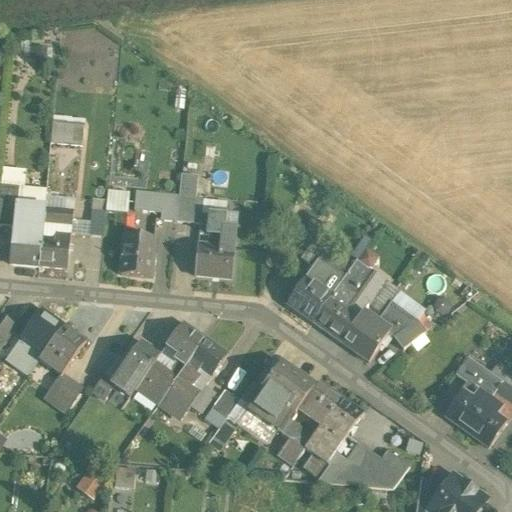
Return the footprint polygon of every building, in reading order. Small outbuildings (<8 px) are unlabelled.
[(84,129),(52,124),(50,145),(82,148),(84,129)] [(213,149),(205,148),(203,160),(212,161),(213,149)] [(27,185),(28,171),(5,169),(4,183),(27,185)] [(196,178),(180,177),(179,199),(176,224),(188,225),(191,201),(194,201),(196,178)] [(18,189),(0,187),(0,227),(13,229),(16,207),(17,207),(18,189)] [(163,198),(136,195),(134,213),(161,215),(163,198)] [(179,199),(163,198),(161,215),(160,222),(176,224),(179,199)] [(90,224),(72,222),(71,236),(103,239),(106,214),(107,202),(92,201),(90,224)] [(194,201),(191,201),(188,225),(199,227),(200,216),(201,216),(202,202),(194,201)] [(128,204),(107,202),(106,214),(127,216),(128,204)] [(17,207),(16,207),(13,229),(10,266),(39,269),(42,240),(45,210),(17,207)] [(73,213),(45,210),(42,240),(70,242),(71,236),(72,222),(73,213)] [(201,216),(200,216),(199,227),(208,228),(209,217),(201,216)] [(223,218),(209,217),(208,228),(207,237),(221,238),(222,229),(223,218)] [(237,219),(223,218),(222,229),(236,231),(237,219)] [(236,231),(222,229),(221,238),(220,249),(234,251),(236,231)] [(153,238),(123,236),(119,277),(149,280),(153,238)] [(70,242),(42,240),(39,269),(67,271),(70,242)] [(325,253),(313,244),(301,261),(313,269),(314,270),(317,265),(325,253)] [(220,249),(197,247),(194,278),(231,281),(234,251),(220,249)] [(377,258),(366,251),(361,258),(372,265),(377,258)] [(351,271),(325,253),(317,265),(343,283),(351,271)] [(343,283),(340,287),(351,295),(367,271),(357,264),(343,283)] [(343,283),(317,265),(314,270),(313,269),(305,280),(331,299),(339,287),(340,287),(343,283)] [(383,282),(367,271),(351,295),(354,296),(344,310),(358,320),(359,321),(361,318),(368,307),(366,306),(379,289),(383,282)] [(331,299),(305,280),(286,306),(313,325),(330,300),(331,299)] [(395,291),(383,282),(379,289),(391,297),(395,291)] [(340,287),(339,287),(331,299),(330,300),(344,310),(354,296),(351,295),(340,287)] [(391,297),(379,289),(366,306),(368,307),(379,315),(391,297)] [(379,315),(368,307),(361,318),(370,324),(373,319),(378,323),(391,305),(398,294),(395,291),(391,297),(379,315)] [(426,314),(398,294),(391,305),(416,323),(423,317),(426,314)] [(330,300),(313,325),(341,345),(358,320),(330,300)] [(416,323),(391,305),(378,323),(373,319),(370,324),(388,337),(393,340),(416,323)] [(64,327),(42,311),(25,335),(32,339),(28,345),(44,356),(64,327)] [(432,329),(423,317),(416,323),(425,334),(432,329)] [(358,320),(341,345),(368,365),(388,337),(370,324),(361,318),(359,321),(358,320)] [(0,321),(0,345),(11,330),(0,321)] [(416,323),(393,340),(403,352),(425,335),(425,334),(416,323)] [(183,325),(166,348),(178,356),(175,361),(186,368),(186,367),(205,341),(183,325)] [(86,343),(64,327),(44,356),(53,363),(57,357),(70,366),(86,343)] [(226,355),(205,341),(186,367),(196,374),(197,372),(209,380),(226,355)] [(112,385),(112,386),(130,399),(155,364),(160,357),(141,344),(126,365),(112,385)] [(36,366),(14,350),(6,362),(28,378),(36,366)] [(70,366),(57,357),(53,363),(44,356),(39,363),(61,378),(70,366)] [(116,358),(102,378),(112,385),(126,365),(116,358)] [(480,369),(468,360),(455,377),(467,386),(480,369)] [(178,380),(155,364),(135,391),(158,408),(160,406),(169,393),(178,380)] [(261,391),(248,410),(278,431),(287,416),(293,420),(297,414),(302,407),(314,389),(279,365),(261,391)] [(510,374),(497,365),(490,376),(502,384),(510,374)] [(196,374),(186,367),(186,368),(178,380),(190,390),(200,379),(196,374)] [(480,369),(467,386),(461,395),(471,402),(490,376),(480,369)] [(511,375),(510,374),(502,384),(511,391),(511,375)] [(490,376),(471,402),(473,404),(476,399),(486,407),(490,402),(494,396),(502,384),(490,376)] [(80,390),(66,380),(52,401),(66,411),(80,390)] [(190,390),(178,380),(169,393),(190,408),(199,396),(190,390)] [(314,389),(302,407),(324,423),(341,401),(318,384),(314,389)] [(511,391),(502,384),(494,396),(511,408),(511,391)] [(251,385),(238,404),(248,410),(261,391),(251,385)] [(215,396),(204,389),(199,396),(190,408),(201,416),(215,396)] [(190,408),(169,393),(160,406),(181,421),(190,408)] [(213,410),(228,419),(238,404),(224,395),(213,410)] [(471,402),(461,395),(444,418),(466,434),(483,411),(473,404),(471,402)] [(511,417),(511,408),(494,396),(490,402),(502,410),(495,420),(505,427),(511,417)] [(486,407),(476,399),(473,404),(483,411),(486,407)] [(341,401),(324,423),(345,438),(362,416),(341,401)] [(267,446),(278,431),(238,404),(228,419),(267,446)] [(324,423),(302,407),(297,414),(320,430),(324,423)] [(496,414),(486,407),(483,411),(493,418),(496,414)] [(493,418),(483,411),(466,434),(488,450),(505,427),(495,420),(493,418)] [(312,440),(291,425),(293,420),(287,416),(278,431),(291,444),(304,453),(312,440)] [(220,453),(239,426),(228,419),(209,445),(220,453)] [(312,440),(304,453),(320,463),(325,466),(334,455),(345,438),(324,423),(320,430),(312,440)] [(304,453),(291,444),(282,456),(295,465),(304,453)] [(380,463),(356,446),(344,463),(327,486),(392,493),(402,479),(380,463)] [(320,463),(304,453),(295,465),(282,482),(304,485),(320,463)] [(409,469),(387,453),(380,463),(402,479),(409,469)] [(334,455),(325,466),(329,469),(317,485),(327,486),(344,463),(334,455)] [(110,477),(96,466),(78,490),(92,500),(110,477)] [(478,511),(486,502),(453,479),(440,496),(429,511),(478,511)] [(429,511),(440,496),(420,482),(416,511),(429,511)]
